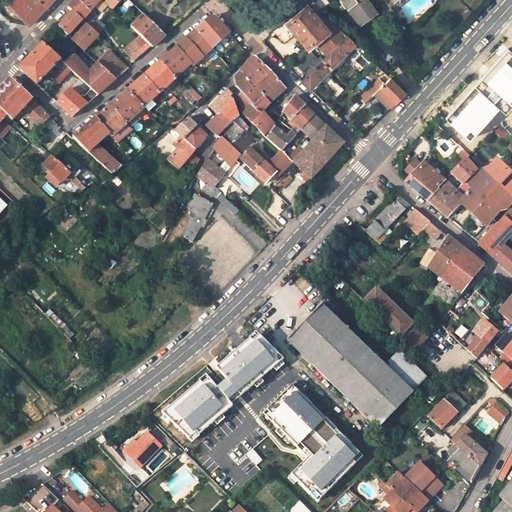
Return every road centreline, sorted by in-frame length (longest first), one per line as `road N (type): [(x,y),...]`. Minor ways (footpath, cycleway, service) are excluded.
road 1 (secondary): [(0,475),(65,440),(175,361),(373,160)]
road 2 (residential): [(6,67),(74,123),(215,0)]
road 3 (secondary): [(373,160),(511,4)]
road 4 (residential): [(511,282),(373,160)]
road 5 (residential): [(199,110),(212,141),(153,259)]
road 6 (residential): [(373,160),(255,46)]
